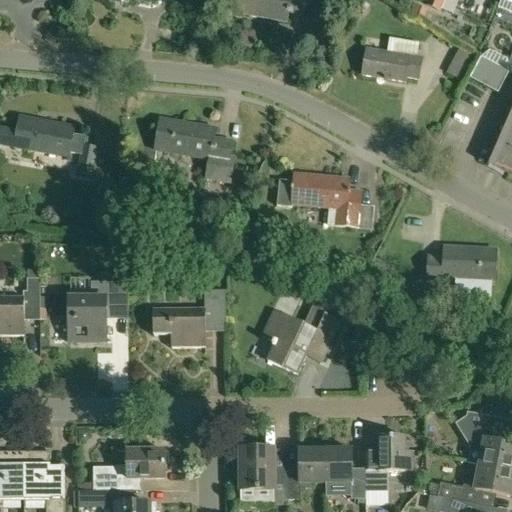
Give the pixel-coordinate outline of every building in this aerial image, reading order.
[(304,16),(306,0),(238,0),(236,13),(287,23),(289,13),(304,16)] [(427,0),(425,6),(440,13),(442,10),(446,0),(427,0)] [(446,0),(442,10),(453,14),(458,0),(446,0)] [(424,18),(428,10),(414,4),(411,12),(424,18)] [(423,59),(418,58),(419,48),(389,43),(387,53),(367,49),(363,76),(406,84),(407,78),(419,81),(423,59)] [(459,50),(447,73),(446,74),(463,83),(476,59),(459,50)] [(511,114),(490,166),(491,166),(491,165),(511,174),(511,114)] [(0,132),(0,145),(14,148),(14,150),(68,160),(69,155),(81,157),(78,175),(91,178),(96,150),(83,147),(85,138),(72,135),(73,129),(20,119),(18,131),(1,128),(0,132)] [(209,160),(208,165),(206,180),(230,184),(235,158),(226,156),(229,141),(214,139),(215,129),(160,121),(156,151),(209,160)] [(275,207),(276,174),(251,173),(250,206),(275,207)] [(294,206),(330,209),(329,227),(360,229),(372,231),(374,208),(362,207),(364,191),(351,190),(352,180),(297,175),(294,206)] [(86,198),(84,209),(95,210),(97,200),(86,198)] [(496,281),(497,251),(445,248),(445,258),(429,257),(428,283),(444,283),(444,279),(496,281)] [(361,283),(369,263),(353,256),(346,277),(361,283)] [(23,322),(41,322),(41,280),(28,280),(28,292),(23,292),(23,299),(0,298),(0,337),(23,338),(23,322)] [(129,311),(128,281),(91,281),(91,298),(69,298),(70,343),(105,342),(105,311),(129,311)] [(153,309),(153,335),(171,335),(171,349),(206,349),(205,333),(225,333),(225,292),(205,292),(205,309),(153,309)] [(324,358),(340,322),(325,315),(316,332),(274,312),(262,338),(274,343),(272,347),(274,347),(267,362),(297,376),(309,351),(324,358)] [(218,335),(217,366),(227,366),(228,335),(218,335)] [(466,418),(455,425),(469,446),(469,447),(468,450),(465,464),(476,466),(511,473),(511,446),(489,442),(492,428),(494,419),(468,414),(467,414),(466,418)] [(78,431),(79,444),(86,443),(91,439),(91,431),(78,431)] [(365,470),(365,494),(387,494),(387,473),(412,473),(413,473),(413,465),(413,455),(412,455),(405,455),(405,440),(403,440),(376,440),(376,455),(376,461),(376,469),(365,469),(365,470)] [(49,452),(23,453),(23,502),(45,501),(45,511),(63,511),(63,465),(49,465),(49,452)] [(84,484),(84,492),(102,492),(133,492),(133,480),(164,480),(164,452),(125,452),(125,467),(116,467),(116,468),(94,468),(94,484),(84,484)] [(240,492),(240,506),(272,506),(272,507),(273,507),(275,507),(275,511),(284,511),(285,507),(286,507),(286,503),(286,501),(285,501),(285,470),(274,471),(274,452),(239,452),(240,492)] [(285,470),(285,501),(286,501),(301,501),(301,490),(314,489),(314,487),(325,487),(325,452),(298,452),(298,470),(285,470)] [(325,452),(325,487),(340,487),(340,491),(352,490),(352,500),(365,500),(364,470),(351,470),(351,452),(325,452)] [(23,453),(0,453),(0,511),(2,511),(3,502),(23,502),(23,453)] [(440,483),(438,498),(445,499),(445,500),(451,501),(451,502),(476,507),(479,493),(509,499),(511,485),(511,473),(476,466),(474,481),(464,479),(462,488),(460,487),(440,483)] [(195,486),(193,474),(175,476),(177,489),(195,486)] [(102,492),(84,492),(78,492),(79,508),(102,508),(102,492)] [(476,507),(451,502),(449,511),(487,511),(488,509),(478,507),(477,507),(476,507)]
